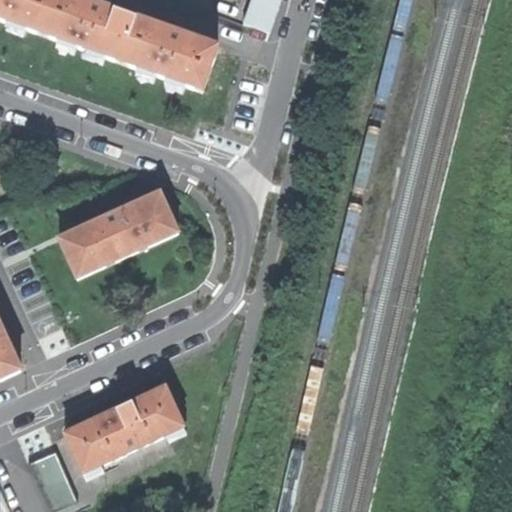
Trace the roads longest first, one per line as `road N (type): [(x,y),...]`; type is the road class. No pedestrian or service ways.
road 1 (residential): [(0,430),(133,372),(191,335),(239,278),(266,198)]
road 2 (residential): [(266,198),(0,99)]
road 3 (residential): [(266,198),(319,0)]
